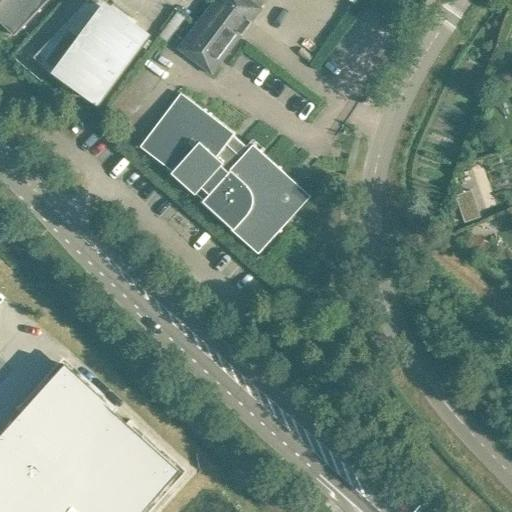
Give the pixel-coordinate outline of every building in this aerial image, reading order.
[(0,0),(0,21),(15,36),(49,0),(0,0)] [(99,0),(88,0),(34,57),(73,94),(74,93),(73,92),(77,87),(98,102),(147,35),(110,9),(110,10),(99,0)] [(212,74),(262,9),(250,0),(213,0),(178,48),(212,74)] [(181,93),(141,147),(195,187),(196,186),(207,196),(202,202),(259,254),(288,222),(287,221),(285,219),(281,214),(279,211),(277,205),(276,198),(276,192),(278,186),(279,182),(282,177),(285,174),(285,175),(286,174),(254,145),(249,149),(234,136),(235,134),(181,93)] [(477,208),(461,214),(464,223),(480,217),(477,208)] [(490,243),(471,232),(464,244),(483,255),(490,243)] [(145,511),(182,472),(63,364),(0,434),(0,511),(145,511)]
